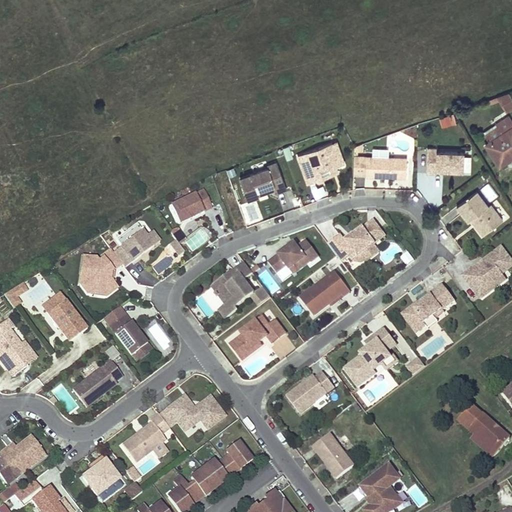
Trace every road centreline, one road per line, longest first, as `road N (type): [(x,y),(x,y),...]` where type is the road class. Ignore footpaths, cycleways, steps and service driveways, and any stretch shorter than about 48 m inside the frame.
road 1 (residential): [(243,399),(445,245),(410,197),(352,195),(227,240),(160,288),(203,349)]
road 2 (residential): [(203,349),(89,433),(63,430),(45,407),(24,399),(0,405)]
road 3 (residential): [(243,399),(327,511)]
